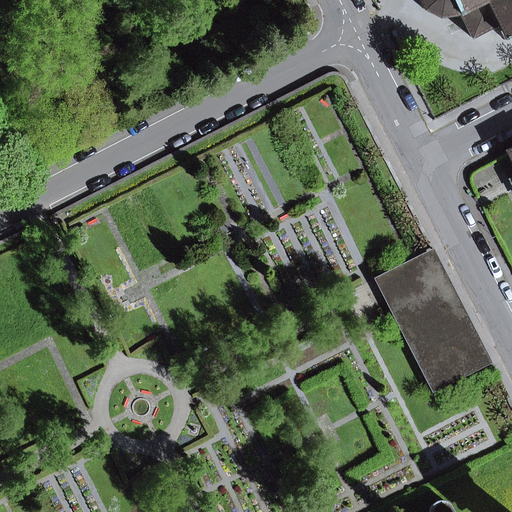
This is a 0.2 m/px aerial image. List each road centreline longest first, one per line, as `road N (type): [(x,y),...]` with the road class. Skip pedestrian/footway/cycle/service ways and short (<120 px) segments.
road 1 (residential): [(354,31),(0,210)]
road 2 (residential): [(421,163),(511,333)]
road 3 (residential): [(354,31),(421,163)]
